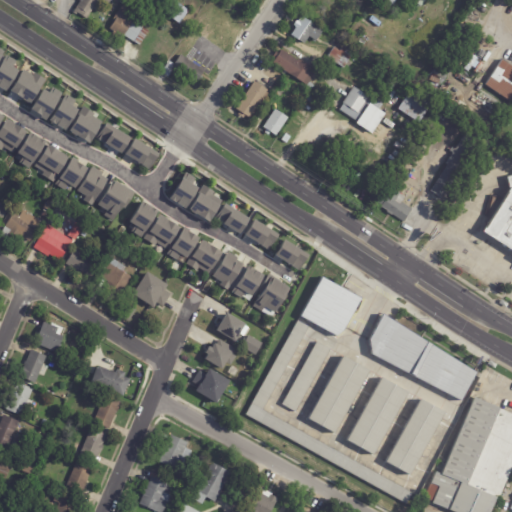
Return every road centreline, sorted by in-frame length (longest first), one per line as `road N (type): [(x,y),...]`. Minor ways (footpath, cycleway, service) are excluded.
road 1 (secondary): [(0,25),(511,354)]
road 2 (secondary): [(511,329),(8,0)]
road 3 (residential): [(361,511),(154,397)]
road 4 (residential): [(194,299),(105,511)]
road 5 (residential): [(166,364),(0,261)]
road 6 (residential): [(277,0),(183,144)]
